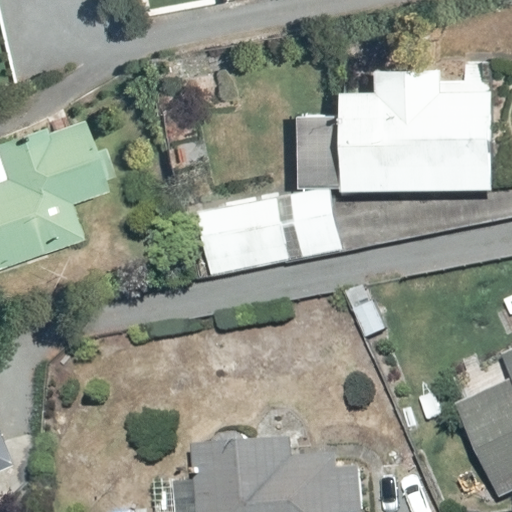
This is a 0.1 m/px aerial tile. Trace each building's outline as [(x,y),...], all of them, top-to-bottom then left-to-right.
[(300,187),(202,205),(212,276),(347,258),(339,198),(495,192),(495,88),(444,89),(442,65),(374,64),(373,87),(338,88),(337,114),(297,115),(300,187)] [(0,270),(77,247),(64,205),(104,193),(82,121),(0,147),(0,270)] [(380,283),(346,296),(363,340),(397,327),(380,283)] [(511,367),(511,373),(457,400),(500,492),(511,486),(511,343),(503,348),(511,367)] [(0,469),(9,466),(0,442),(0,433),(12,428),(0,397),(0,469)] [(350,511),(365,510),(359,449),(297,456),(295,438),(254,442),(253,434),(195,440),(199,476),(158,480),(161,511),(350,511)]
